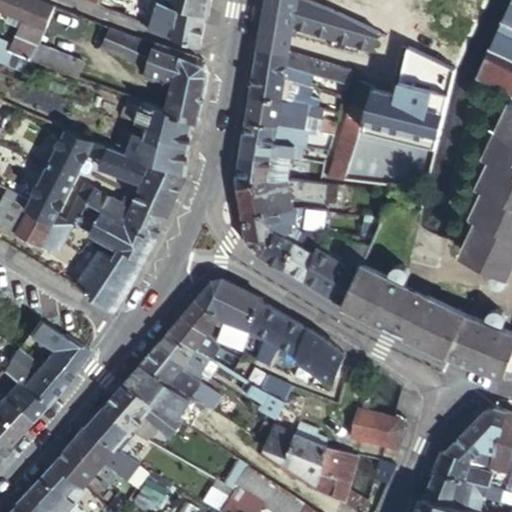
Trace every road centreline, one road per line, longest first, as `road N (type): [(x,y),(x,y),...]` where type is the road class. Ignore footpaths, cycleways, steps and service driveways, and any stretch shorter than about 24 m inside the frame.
road 1 (secondary): [(461,386),(229,259)]
road 2 (tertiary): [(128,338),(0,491)]
road 3 (residential): [(70,0),(232,65)]
road 4 (residential): [(128,338),(0,254)]
road 5 (tertiary): [(394,511),(422,444),(461,386)]
road 6 (secondary): [(232,65),(210,200)]
